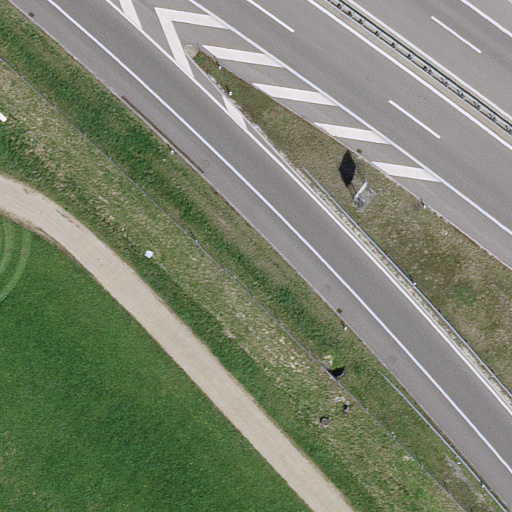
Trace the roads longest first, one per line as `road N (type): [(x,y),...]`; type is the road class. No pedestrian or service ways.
road 1 (motorway): [(74,0),(221,137),(511,450)]
road 2 (track): [(318,511),(99,266),(0,202)]
road 3 (motorway): [(248,0),(511,193)]
road 4 (motorway): [(511,76),(409,0)]
